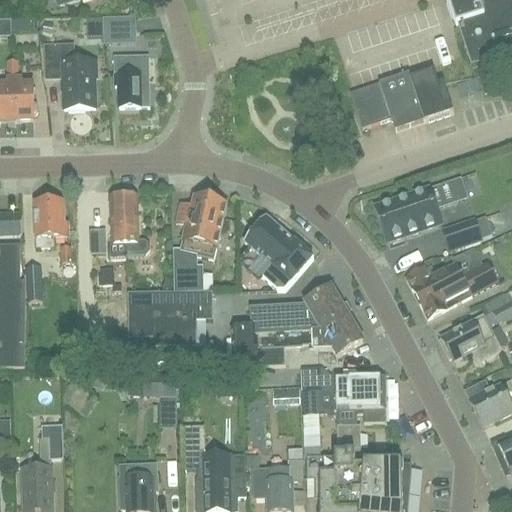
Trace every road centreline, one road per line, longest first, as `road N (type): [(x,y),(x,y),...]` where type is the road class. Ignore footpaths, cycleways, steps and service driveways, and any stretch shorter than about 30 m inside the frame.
road 1 (tertiary): [(461,511),(465,462),(343,240),(282,190),(215,165),(178,163)]
road 2 (tertiary): [(178,163),(0,168)]
road 3 (residential): [(178,163),(190,115),(188,66),(169,0)]
